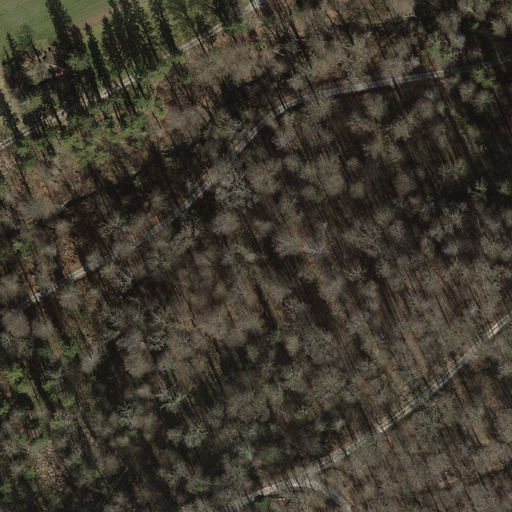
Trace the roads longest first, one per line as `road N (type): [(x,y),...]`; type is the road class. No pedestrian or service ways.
road 1 (track): [(511,55),(314,95),(277,110),(199,196),(145,239),(80,267),(0,327)]
road 2 (track): [(0,150),(259,0)]
road 3 (track): [(511,322),(302,484)]
road 4 (track): [(345,511),(302,484),(270,489),(228,511)]
